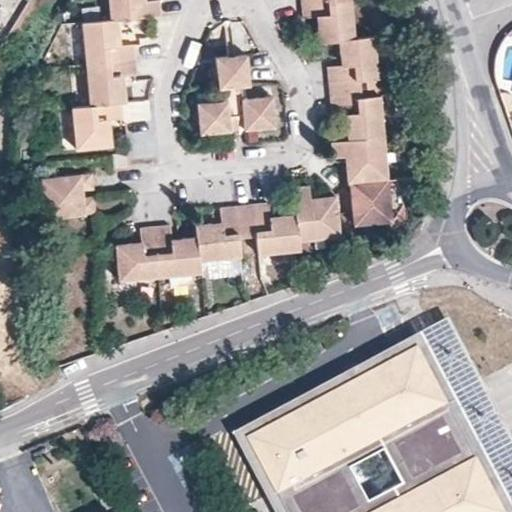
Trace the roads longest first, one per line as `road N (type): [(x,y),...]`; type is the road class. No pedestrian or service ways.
road 1 (residential): [(461,250),(0,423)]
road 2 (residential): [(211,0),(170,94),(174,161),(296,154),(315,131),(305,79)]
road 3 (residential): [(455,45),(462,190)]
road 4 (residential): [(511,167),(489,101),(455,45)]
